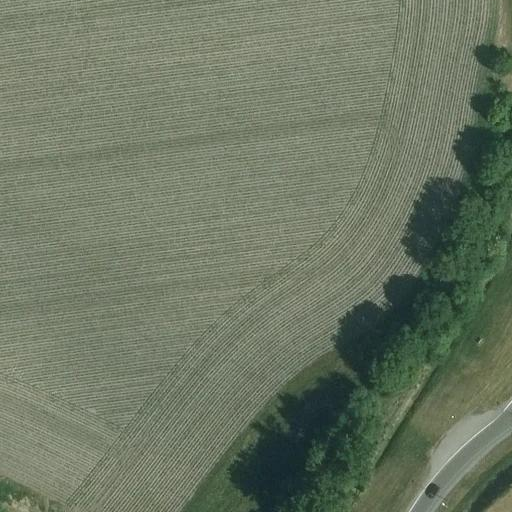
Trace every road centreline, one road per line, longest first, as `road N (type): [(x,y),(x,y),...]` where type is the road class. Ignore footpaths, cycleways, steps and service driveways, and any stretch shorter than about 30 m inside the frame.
road 1 (track): [(396,395),(314,511)]
road 2 (trunk): [(509,420),(440,481),(418,511)]
